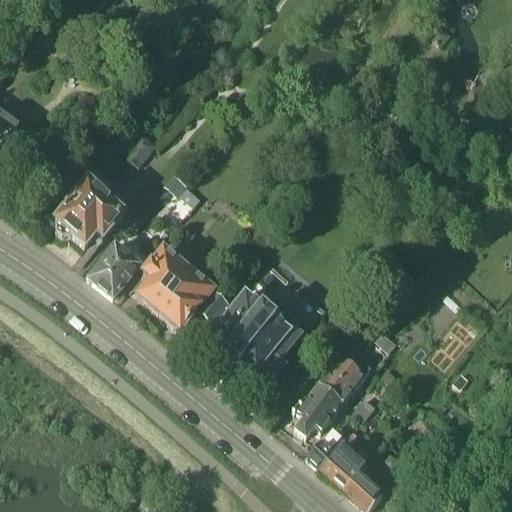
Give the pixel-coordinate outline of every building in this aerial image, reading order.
[(440,52),(449,41),(440,33),(431,45),(440,52)] [(0,178),(9,166),(19,152),(9,144),(17,134),(0,121),(0,178)] [(124,161),(138,173),(155,151),(141,139),(124,161)] [(162,192),(175,203),(185,192),(172,181),(162,192)] [(93,183),(53,230),(54,232),(53,240),(60,246),(69,245),(82,256),(93,244),(100,250),(122,223),(119,220),(122,218),(106,204),(110,199),(93,183)] [(241,239),(253,245),(257,238),(264,227),(253,221),(250,227),(248,226),(241,239)] [(139,272),(113,250),(85,283),(110,305),(139,272)] [(173,336),(177,339),(194,318),(212,297),(210,296),(214,291),(199,279),(195,284),(182,273),(184,270),(166,254),(163,257),(162,256),(140,283),(147,288),(134,304),(148,315),(149,318),(155,323),(158,323),(163,328),(165,331),(170,336),(173,336)] [(223,358),(236,369),(237,368),(253,382),(258,377),(271,388),(284,374),(278,369),(301,342),(292,335),(288,339),(243,301),(207,343),(223,357),(223,358)] [(225,313),(213,303),(198,320),(211,330),(225,313)] [(357,366),(354,370),(335,355),(323,370),(329,374),(330,375),(327,378),(351,397),(368,375),(357,366)] [(316,392),(340,411),(351,397),(327,378),(330,375),(329,374),(323,370),(313,383),(315,384),(319,387),(316,392)] [(394,381),(386,375),(379,383),(388,390),(394,381)] [(450,390),(458,397),(461,394),(461,393),(466,387),(467,385),(460,378),(450,390)] [(299,400),(329,424),(340,411),(316,392),(319,387),(315,384),(313,383),(299,400)] [(400,399),(411,407),(417,397),(407,390),(400,399)] [(318,438),(329,424),(299,400),(298,401),(304,406),(295,418),(302,423),(292,435),(303,444),(312,434),(318,438)] [(448,425),(434,412),(427,420),(442,432),(448,425)] [(428,426),(428,427),(418,438),(429,446),(439,435),(428,426)] [(467,442),(452,429),(446,437),(447,438),(446,439),(451,443),(453,441),(455,443),(454,445),(458,449),(460,448),(461,449),(467,442)] [(350,440),(343,449),(348,454),(356,445),(350,440)] [(414,440),(402,454),(416,464),(427,450),(414,440)] [(304,465),(341,498),(354,482),(361,474),(338,454),(331,461),(318,450),(304,465)] [(381,468),(390,475),(398,467),(389,459),(381,468)] [(341,498),(356,511),(371,511),(379,503),(373,498),(364,489),(354,482),(341,498)]
